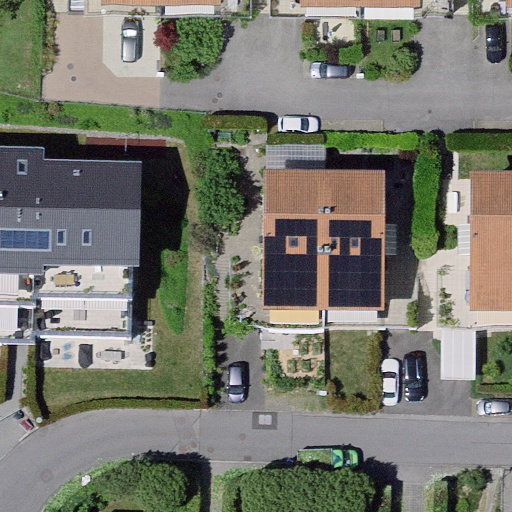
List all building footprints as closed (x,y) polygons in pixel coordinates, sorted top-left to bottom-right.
[(160,18),(159,0),(103,0),(103,18),(160,18)] [(216,0),(159,0),(160,18),(217,19),(216,0)] [(365,16),(365,0),(309,0),(309,15),(365,16)] [(422,0),(365,0),(365,16),(422,17),(422,0)] [(139,174),(0,168),(0,340),(132,346),(139,174)] [(329,333),(330,198),(274,197),(273,332),(329,333)] [(388,198),(330,198),(329,333),(386,333),(388,198)] [(511,336),(511,201),(476,201),(475,337),(511,336)]
